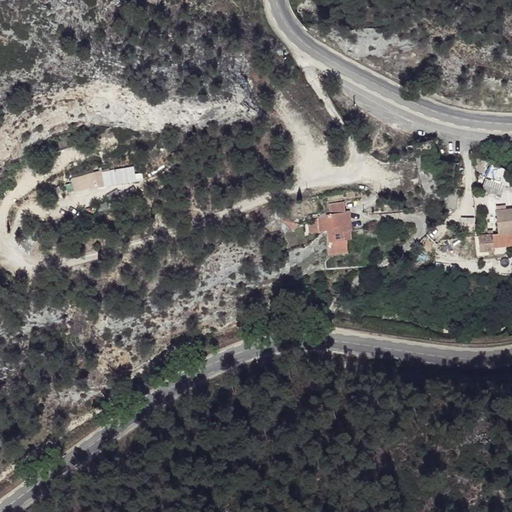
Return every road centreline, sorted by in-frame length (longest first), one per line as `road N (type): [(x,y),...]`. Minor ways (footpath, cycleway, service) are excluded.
road 1 (secondary): [(511,357),(323,340),(255,349),(153,402),(2,511)]
road 2 (secondary): [(278,0),(294,34),(383,87),(441,114),(511,123)]
road 3 (unknown): [(323,340),(354,280),(419,231),(422,221),(408,214),(364,217)]
